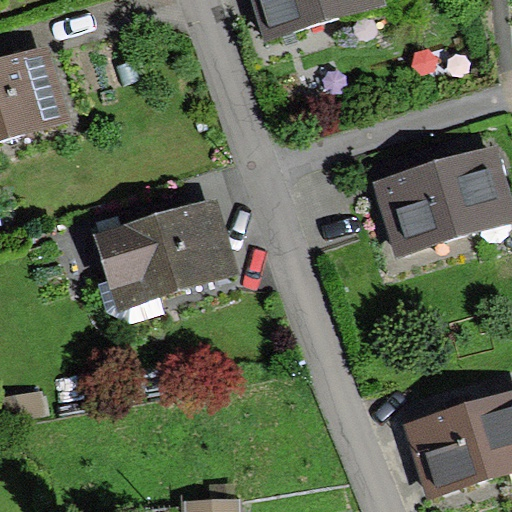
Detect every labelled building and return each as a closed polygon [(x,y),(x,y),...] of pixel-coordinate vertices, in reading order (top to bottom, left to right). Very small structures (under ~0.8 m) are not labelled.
[(255,0),(268,41),(349,16),(344,0),(255,0)] [(0,142),(62,124),(42,57),(0,69),(0,142)] [(400,256),(481,231),(475,211),(504,202),(491,156),(379,189),(400,256)] [(144,279),(150,300),(232,276),(211,209),(100,242),(115,288),(144,279)] [(431,498),(511,473),(511,470),(506,452),(511,450),(511,400),(411,431),(431,498)]
